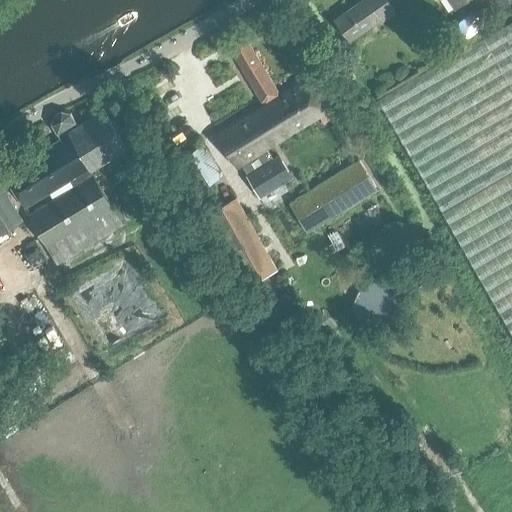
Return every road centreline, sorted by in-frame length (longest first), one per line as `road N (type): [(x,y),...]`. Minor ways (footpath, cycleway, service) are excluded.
road 1 (track): [(289,266),(341,311),(477,511)]
road 2 (residential): [(0,135),(253,0)]
road 3 (track): [(0,429),(93,369),(43,280),(0,262)]
